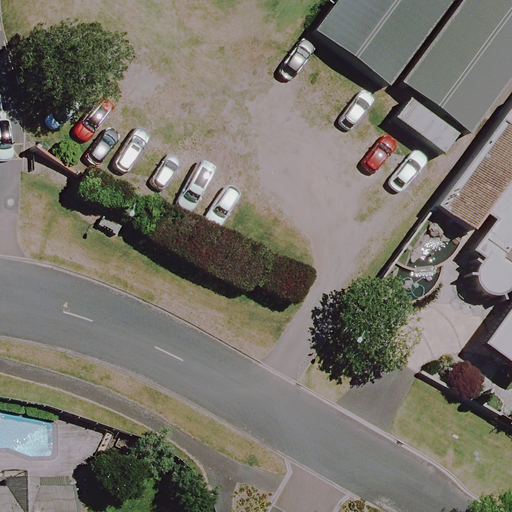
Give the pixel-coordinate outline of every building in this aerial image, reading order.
[(511,74),(511,0),(337,0),(311,35),(385,90),(391,82),(465,137),(511,74)] [(412,173),(364,102),(266,168),(313,239),(412,173)] [(511,173),(511,131),(502,123),(434,208),(465,233),(511,173)] [(511,204),(468,265),(456,281),(505,317),(479,352),(511,376),(511,204)] [(0,511),(69,511),(69,494),(0,492),(0,511)]
